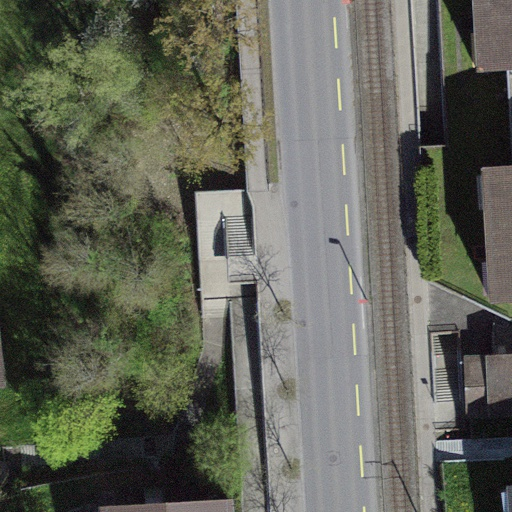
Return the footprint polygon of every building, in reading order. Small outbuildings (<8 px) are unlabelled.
[(511,0),(487,0),(493,170),(511,169),(511,0)] [(511,169),(493,170),(485,170),(489,301),(511,300),(511,169)] [(511,334),(498,335),(500,357),(511,356),(511,334)] [(511,358),(494,359),(496,411),(511,410),(511,358)] [(496,411),(494,359),(468,359),(470,412),(496,411)] [(231,511),(230,489),(103,495),(103,511),(231,511)]
